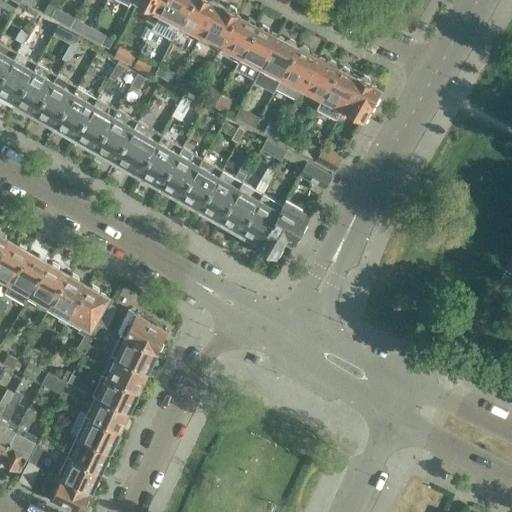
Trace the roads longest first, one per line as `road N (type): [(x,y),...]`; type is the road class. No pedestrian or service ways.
road 1 (tertiary): [(296,333),(436,69)]
road 2 (residential): [(253,313),(0,167)]
road 3 (residential): [(253,313),(192,368),(128,511)]
road 4 (residential): [(301,0),(436,69)]
road 5 (tertiary): [(392,419),(511,476)]
road 6 (tertiary): [(296,333),(317,369),(392,419)]
road 7 (tertiary): [(408,385),(296,333)]
